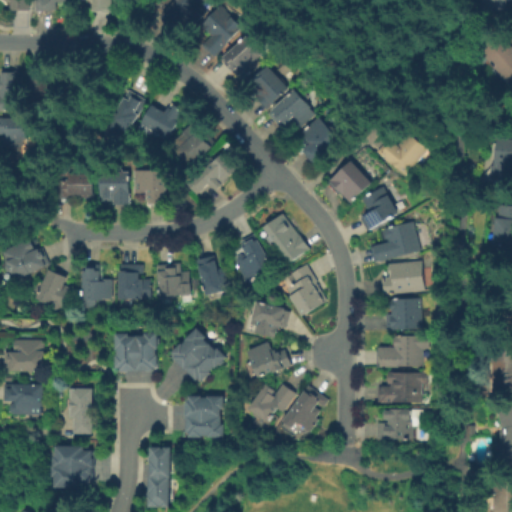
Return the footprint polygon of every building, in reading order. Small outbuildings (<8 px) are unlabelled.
[(33,0),(33,13),(13,12),(13,2),(9,1),(9,0),(33,0)] [(38,11),(38,0),(69,0),(69,3),(58,3),(58,11),(55,10),(55,12),(38,11)] [(115,0),(115,14),(94,12),(95,0),(93,0),(93,2),(80,1),(80,0),(115,0)] [(164,15),(177,0),(202,0),(206,3),(205,4),(210,9),(195,27),(185,17),(177,27),(164,15)] [(478,9),(478,0),(505,0),(505,10),(478,9)] [(217,57),(204,45),(214,33),(204,24),(222,4),(246,25),(217,57)] [(474,50),(497,29),(511,42),(511,85),(509,88),(484,61),(480,64),(472,55),(476,52),(474,50)] [(224,58),(250,34),(267,52),(260,58),(263,63),(246,79),(238,69),(236,71),(224,58)] [(293,88),(270,109),(259,96),(260,94),(251,83),(272,65),(293,88)] [(23,70),(22,87),(19,87),(18,110),(0,109),(0,79),(4,79),(5,69),(23,70)] [(32,72),(46,72),(46,80),(52,80),(53,79),(57,79),(58,80),(60,80),(60,101),(32,101),(32,72)] [(299,87),(303,91),(303,90),(306,90),(310,94),(310,97),(310,99),(315,105),(314,106),(318,113),(303,127),(295,117),(284,127),(271,112),(299,87)] [(129,88),(149,99),(128,139),(106,127),(113,113),(115,115),(129,88)] [(188,108),(170,139),(163,135),(165,133),(145,121),(156,102),(168,110),(173,101),(188,108)] [(318,163),(306,150),(316,141),(306,131),(322,115),(345,138),(318,163)] [(0,117),(34,117),(34,147),(2,147),(2,136),(5,136),(5,133),(0,133),(0,117)] [(173,143),(192,125),(199,132),(201,130),(216,146),(193,166),(189,162),(185,161),(182,158),(182,154),(173,143)] [(430,147),(408,175),(379,151),(392,136),(401,143),(411,131),(430,147)] [(493,138),(511,139),(511,179),(487,177),(489,165),(490,165),(493,138)] [(189,181),(204,168),(206,171),(227,153),(242,169),(232,178),(233,179),(224,186),(220,189),(218,186),(215,188),(212,184),(201,194),(189,181)] [(334,180),(356,158),(378,182),(355,203),(334,180)] [(103,170),(118,170),(118,168),(120,166),(125,166),(127,169),(127,170),(134,170),(134,203),(117,203),(117,200),(102,200),(103,170)] [(138,168),(171,169),(170,204),(150,204),(150,192),(138,192),(138,168)] [(57,197),(57,180),(73,180),(73,173),(98,173),(98,197),(57,197)] [(366,197),(386,186),(391,194),(393,194),(403,212),(370,230),(363,218),(374,211),(366,197)] [(501,204),(511,205),(511,260),(493,258),(498,219),(499,219),(501,204)] [(268,226),(286,212),(313,249),(294,263),(268,226)] [(424,250),(384,260),(384,259),(378,261),(374,246),(393,241),(392,238),(390,239),(388,227),(416,220),(424,250)] [(243,241),(257,233),(260,239),(262,238),(277,265),(248,280),(238,262),(240,261),(239,259),(240,256),(245,254),(248,255),(249,257),(251,256),(243,241)] [(53,264),(20,279),(17,272),(11,270),(10,267),(11,262),(6,250),(33,238),(38,249),(42,247),(42,248),(45,247),(53,264)] [(200,259),(219,254),(223,269),(228,268),(233,289),(231,289),(230,291),(227,292),(225,291),(209,294),(200,259)] [(393,262),(426,260),(428,291),(386,294),(383,277),(394,276),(393,262)] [(185,296),(185,294),(180,294),(178,297),(163,297),(160,264),(183,262),(184,271),(192,270),(193,279),(200,278),(202,288),(196,289),(197,294),(185,296)] [(147,263),(146,277),(155,277),(154,298),(123,297),(124,263),(147,263)] [(115,278),(115,298),(106,298),(106,299),(99,299),(99,307),(86,307),(86,264),(102,264),(102,269),(104,270),(104,278),(115,278)] [(288,277),(310,264),(321,281),(320,282),(331,301),(307,315),(295,295),(291,287),(293,286),(288,277)] [(79,288),(70,309),(63,307),(59,309),(54,307),(52,302),(40,297),(52,268),(71,276),(68,284),(79,288)] [(425,328),(389,330),(389,313),(394,313),(393,298),(424,296),(425,328)] [(264,299),(291,307),(290,309),(294,311),(290,330),(283,328),(279,337),(259,332),(261,324),(256,323),(257,315),(259,315),(264,299)] [(179,357),(181,355),(177,351),(187,342),(188,343),(192,339),(191,338),(202,327),(212,336),(210,339),(221,349),(223,347),(231,356),(220,368),(219,366),(215,370),(216,372),(207,381),(205,378),(202,381),(179,357)] [(122,332),(136,332),(136,335),(151,334),(151,332),(164,332),(164,348),(162,349),(162,354),(164,354),(164,367),(160,367),(160,370),(127,370),(127,367),(121,367),(122,332)] [(398,335),(432,334),(432,348),(430,348),(431,362),(426,361),(426,366),(402,366),(402,367),(380,367),(379,347),(383,347),(383,346),(398,346),(398,345),(396,344),(395,342),(396,339),(396,338),(398,338),(398,335)] [(17,338),(46,339),(46,349),(47,350),(47,352),(49,354),(49,359),(47,362),(47,371),(7,371),(7,351),(17,351),(17,338)] [(289,348),(296,365),(279,372),(278,371),(263,377),(251,350),(271,341),(272,342),(273,342),(277,349),(280,349),(281,352),(289,348)] [(511,344),(511,395),(494,395),(494,344),(511,344)] [(425,402),(380,402),(380,386),(385,386),(385,385),(394,385),(394,383),(391,383),(391,371),(430,371),(431,394),(425,394),(425,402)] [(254,407),(272,382),(282,389),(287,382),(300,391),(288,411),(284,408),(274,421),(266,415),(265,416),(262,417),(259,414),(258,412),(259,410),(254,407)] [(7,383),(47,384),(46,406),(44,406),(43,414),(16,414),(12,411),(12,406),(15,402),(20,402),(20,401),(7,401),(7,383)] [(332,399),(327,406),(322,403),(320,407),(325,410),(320,417),(323,419),(315,431),(302,422),(299,427),(288,420),(311,384),(332,399)] [(76,434),(76,417),(72,417),(72,387),(97,387),(97,407),(102,407),(102,423),(97,424),(97,430),(102,430),(102,437),(97,438),(97,434),(76,434)] [(191,432),(191,399),(195,399),(195,395),(207,395),(207,397),(213,397),(213,395),(229,395),(229,408),(226,408),(226,424),(229,424),(229,437),(213,437),(214,435),(208,435),(208,437),(196,437),(196,432),(191,432)] [(502,428),(498,429),(494,407),(511,402),(511,455),(511,456),(511,459),(501,460),(498,442),(504,442),(502,428)] [(378,438),(378,422),(392,422),(392,419),(386,419),(385,408),(426,408),(426,425),(416,426),(416,439),(378,438)] [(53,446),(89,445),(89,450),(98,450),(98,483),(90,482),(90,487),(53,487),(53,446)] [(154,445),(176,446),(176,507),(153,507),(154,445)] [(511,511),(490,511),(491,477),(511,477),(511,511)]
